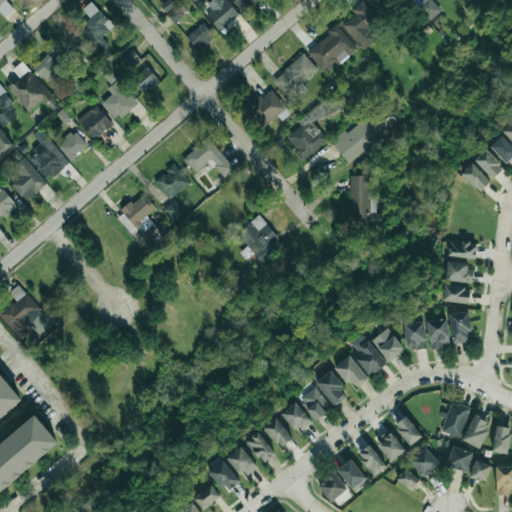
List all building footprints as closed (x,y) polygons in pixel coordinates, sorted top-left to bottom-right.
[(0,0),(0,12),(3,16),(12,10),(5,0),(0,0)] [(165,12),(174,6),(170,0),(167,0),(160,5),(165,12)] [(211,0),(206,5),(211,10),(205,16),(220,31),(238,15),(225,0),(211,0)] [(231,0),(242,13),(258,0),(231,0)] [(366,0),(378,13),(392,0),(366,0)] [(412,0),(435,26),(445,17),(430,0),(412,0)] [(89,19),(80,26),(100,51),(107,45),(101,37),(113,27),(92,1),(82,9),(89,19)] [(340,24),(363,50),(385,30),(361,4),(340,24)] [(214,37),(202,23),(186,37),(198,51),(214,37)] [(357,48),(336,25),(306,52),(324,72),(337,60),(340,64),(357,48)] [(132,69),(141,61),(131,49),(121,57),(132,69)] [(317,69),(303,54),(272,81),(286,97),(317,69)] [(48,85),(61,72),(45,56),(32,68),(48,85)] [(161,83),(146,67),(132,80),(147,96),(161,83)] [(115,121),(137,103),(118,80),(106,89),(111,95),(101,103),(115,121)] [(0,123),(3,128),(16,116),(8,107),(13,102),(0,87),(0,123)] [(250,105),(265,125),(277,116),(281,121),(290,114),(271,90),(250,105)] [(285,137),(303,160),(327,141),(315,125),(345,100),(337,90),(297,122),(300,126),(285,137)] [(77,120),(93,140),(111,125),(95,105),(77,120)] [(56,113),(63,124),(69,120),(62,109),(56,113)] [(332,143),(347,163),(370,146),(364,138),(378,128),(368,114),(332,143)] [(511,121),(502,132),(511,142),(511,121)] [(0,154),(13,143),(0,129),(0,154)] [(86,146),(72,130),(55,144),(70,161),(86,146)] [(511,157),(511,146),(501,135),(490,147),(506,163),(511,157)] [(223,178),(233,169),(207,137),(182,157),(196,173),(210,162),(223,178)] [(46,140),(28,156),(49,180),(67,165),(46,140)] [(503,169),(486,150),(475,160),(492,179),(503,169)] [(10,185),(25,201),(46,182),(23,158),(13,167),(20,175),(10,185)] [(490,182),(472,163),(461,174),(479,192),(490,182)] [(154,180),(168,199),(189,184),(175,165),(154,180)] [(350,226),(381,226),(381,213),(376,213),(375,196),(371,196),(370,176),(349,176),(350,226)] [(0,219),(16,207),(0,186),(0,219)] [(155,208),(143,193),(116,217),(144,249),(161,234),(146,216),(155,208)] [(162,210),(173,222),(184,212),(173,200),(162,210)] [(236,235),(263,264),(284,244),(257,215),(236,235)] [(447,256),(475,259),(477,243),(449,240),(447,256)] [(446,281),(470,282),(471,263),(446,262),(446,281)] [(0,316),(19,340),(33,329),(38,335),(52,324),(20,284),(9,293),(15,300),(0,312),(0,316)] [(469,303),(469,288),(444,287),(443,302),(469,303)] [(469,343),(467,312),(450,313),(452,344),(469,343)] [(429,348),(448,347),(447,320),(428,321),(429,348)] [(403,324),(407,351),(427,348),(423,321),(403,324)] [(388,362),(404,350),(388,328),(372,340),(388,362)] [(349,342),(355,351),(352,354),(369,376),(386,364),(361,332),(349,342)] [(346,384),(351,380),(356,387),(367,379),(349,355),(334,368),(346,384)] [(315,383),(334,406),(345,397),(339,390),(343,386),(330,370),(315,383)] [(0,490),(58,444),(35,416),(0,443),(0,417),(21,401),(0,374),(0,490)] [(297,397),(316,420),(331,407),(312,385),(297,397)] [(295,433),(310,422),(296,402),(280,413),(295,433)] [(441,431),(460,437),(469,408),(450,402),(441,431)] [(489,422),(472,415),(462,441),(479,448),(489,422)] [(394,425),(409,446),(422,437),(406,416),(394,425)] [(264,428),(281,448),(292,438),(276,418),(264,428)] [(511,429),(497,426),(491,451),(506,454),(511,429)] [(263,464),(275,454),(258,432),(245,442),(263,464)] [(390,462),(404,451),(390,432),(375,443),(390,462)] [(371,476),(385,468),(371,445),(357,453),(371,476)] [(472,453),(452,446),(446,466),(466,472),(472,453)] [(242,479),(257,469),(242,447),(227,456),(242,479)] [(409,461),(423,477),(439,464),(426,448),(409,461)] [(209,470),(225,493),(239,483),(224,460),(209,470)] [(355,492),(368,481),(349,460),(336,471),(355,492)] [(491,466),(475,461),(469,477),(486,482),(491,466)] [(511,466),(495,467),(496,495),(511,494),(511,466)] [(411,491),(419,479),(404,469),(396,480),(411,491)] [(330,502),(347,489),(333,473),(317,486),(330,502)] [(220,497),(211,485),(194,498),(202,510),(220,497)]
